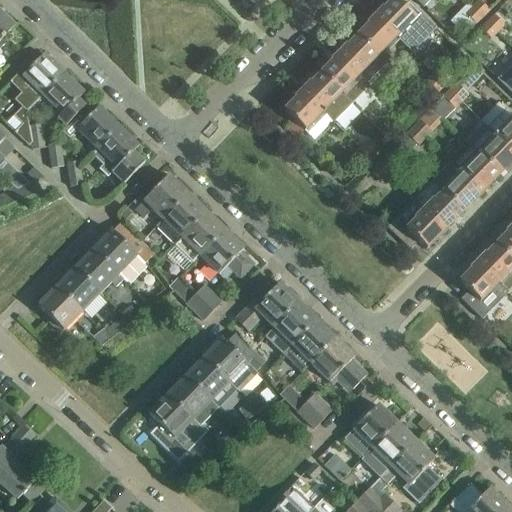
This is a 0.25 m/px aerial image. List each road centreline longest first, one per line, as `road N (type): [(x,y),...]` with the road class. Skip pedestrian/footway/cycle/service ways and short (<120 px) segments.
road 1 (residential): [(372,337),(179,150)]
road 2 (residential): [(182,511),(0,341)]
road 3 (residential): [(179,150),(324,0)]
road 4 (residential): [(372,337),(511,195)]
road 5 (residential): [(511,476),(372,337)]
road 6 (residential): [(179,150),(54,27)]
